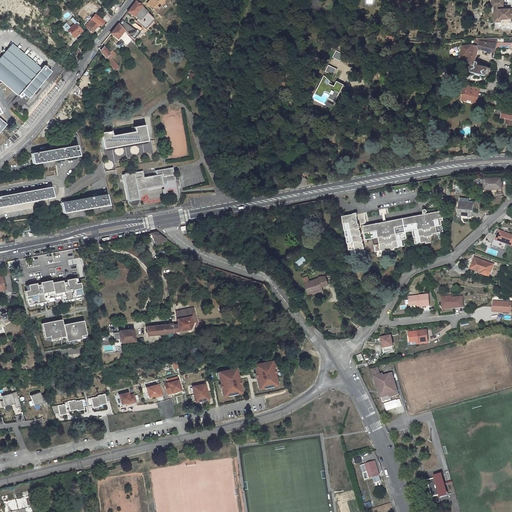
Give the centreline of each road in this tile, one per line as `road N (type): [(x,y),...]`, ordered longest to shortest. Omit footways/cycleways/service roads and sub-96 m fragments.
road 1 (primary): [(169,218),(511,160)]
road 2 (residential): [(313,392),(257,418),(0,481)]
road 3 (residential): [(169,218),(172,232),(205,256),(268,280),(330,357)]
road 4 (residential): [(511,198),(455,254),(410,273),(375,324)]
road 5 (tertiary): [(129,0),(19,142)]
road 6 (primary): [(0,252),(169,218)]
road 7 (residential): [(353,387),(403,511)]
